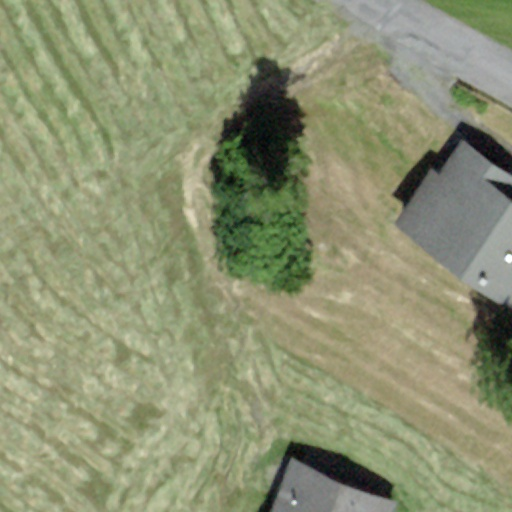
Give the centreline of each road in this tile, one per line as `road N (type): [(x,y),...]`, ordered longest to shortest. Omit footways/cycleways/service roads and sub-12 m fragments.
road 1 (track): [(375,18),(203,150),(197,205),(275,438)]
road 2 (unclassified): [(511,91),(347,0)]
